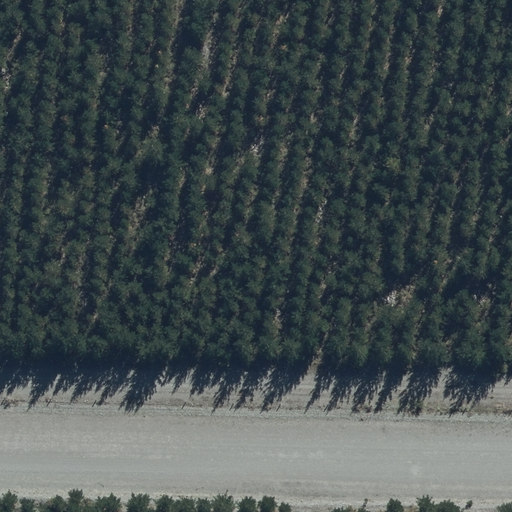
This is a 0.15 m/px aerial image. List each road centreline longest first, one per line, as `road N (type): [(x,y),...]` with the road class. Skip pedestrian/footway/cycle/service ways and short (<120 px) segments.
road 1 (track): [(0,373),(511,384)]
road 2 (unclassified): [(0,450),(511,458)]
